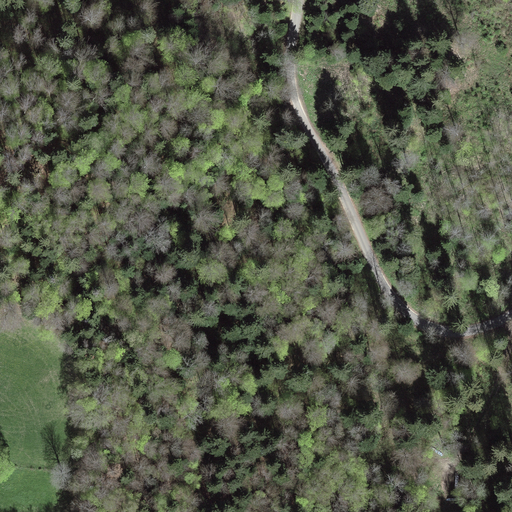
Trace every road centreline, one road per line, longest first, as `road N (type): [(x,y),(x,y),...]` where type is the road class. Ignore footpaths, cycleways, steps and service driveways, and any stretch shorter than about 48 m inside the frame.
road 1 (unclassified): [(295,0),(287,67),(292,107),(402,310),(427,327),(457,333),(511,313)]
road 2 (track): [(511,341),(471,437),(441,468)]
